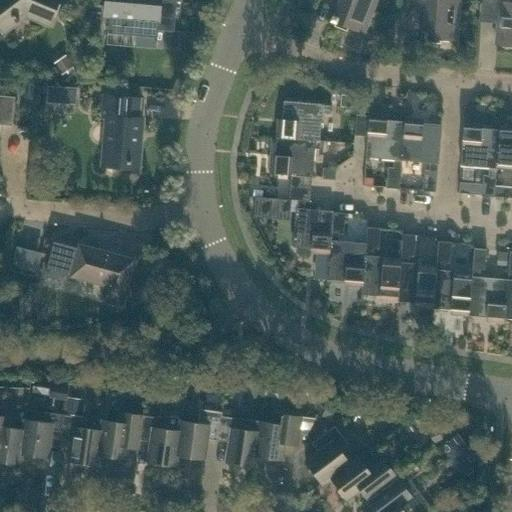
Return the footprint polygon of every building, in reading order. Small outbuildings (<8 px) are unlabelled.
[(0,0),(0,29),(3,33),(29,14),(50,23),(59,0),(0,0)] [(104,0),(104,17),(109,17),(107,33),(156,37),(157,30),(174,31),(176,0),(104,0)] [(339,0),(331,20),(364,33),(376,0),(339,0)] [(410,0),(410,7),(424,8),(422,38),(457,41),(460,0),(410,0)] [(511,4),(509,4),(509,0),(500,0),(496,44),(511,44),(511,4)] [(0,124),(12,126),(15,97),(0,95),(0,124)] [(138,119),(139,100),(104,97),(102,118),(107,118),(103,165),(138,168),(142,120),(138,119)] [(322,105),(322,104),(284,101),(282,124),(278,124),(277,137),(319,141),(321,113),(330,114),(331,106),(322,105)] [(367,136),(369,115),(357,114),(355,135),(367,136)] [(382,120),(383,116),(369,115),(367,136),(365,157),(393,159),(393,167),(388,167),(386,188),(399,189),(402,160),(405,122),(382,120)] [(418,123),(418,119),(405,118),(405,122),(402,160),(429,162),(429,170),(424,170),(422,191),(435,192),(438,163),(441,125),(418,123)] [(477,128),(477,124),(464,123),(460,165),(488,167),(487,175),(483,175),(481,196),(494,197),(495,189),(497,168),(500,130),(499,130),(477,128)] [(511,126),(500,126),(499,130),(500,130),(497,168),(511,169),(511,126)] [(323,141),(319,141),(277,137),(275,160),(271,160),(270,173),(291,175),(290,187),(310,189),(311,176),(312,177),(314,148),(323,149),(323,141)] [(372,186),(372,178),(364,178),(364,186),(372,186)] [(471,194),(472,186),(459,185),(458,193),(471,194)] [(309,201),(310,189),(290,187),(288,200),(297,200),(296,208),(293,246),(316,248),(315,252),(328,254),(329,254),(332,212),(333,212),(333,211),(304,209),(305,201),(309,201)] [(286,212),(288,200),(269,198),(268,210),(286,212)] [(345,213),(333,212),(332,212),(329,254),(328,254),(326,279),(349,281),(349,285),(361,286),(362,286),(366,243),(338,241),(339,233),(343,234),(345,213)] [(378,249),(380,228),(367,227),(366,243),(362,286),(361,286),(361,294),(384,296),(384,300),(397,301),(400,258),(373,256),(374,248),(378,249)] [(414,256),(415,235),(403,234),(400,258),(397,301),(420,303),(419,307),(432,308),(436,266),(408,263),(409,255),(414,256)] [(451,242),(439,241),(438,241),(436,266),(432,308),(455,310),(455,314),(468,315),(471,273),(444,270),(444,263),(449,263),(451,242)] [(121,305),(134,260),(79,245),(78,249),(66,246),(63,256),(51,252),(45,276),(57,279),(59,273),(105,285),(101,300),(121,305)] [(485,270),(487,249),(474,248),(471,273),(468,315),(491,317),(490,321),(504,322),(504,318),(507,280),(480,278),(480,270),(485,270)] [(2,309),(1,322),(14,323),(15,310),(2,309)] [(242,378),(236,377),(231,377),(229,385),(241,386),(242,378)] [(67,399),(68,389),(53,387),(51,396),(67,399)] [(76,412),(78,402),(70,401),(68,411),(76,412)] [(218,440),(221,416),(222,412),(199,409),(197,423),(182,421),(180,431),(176,455),(203,459),(206,439),(218,440)] [(61,439),(65,415),(43,412),(42,422),(25,419),(23,429),(20,454),(46,458),(48,446),(60,448),(61,439)] [(138,451),(139,440),(143,415),(121,412),(119,423),(103,420),(102,431),(98,455),(124,459),(126,449),(138,451)] [(296,445),(300,417),(277,413),(276,424),(260,421),(258,432),(255,456),(281,460),(283,443),(296,445)] [(85,428),(87,418),(65,415),(61,439),(73,441),(70,461),(96,465),(98,455),(102,431),(85,428)] [(164,429),(165,419),(143,415),(139,440),(151,442),(149,462),(175,466),(176,455),(180,431),(164,429)] [(7,427),(8,417),(0,416),(0,461),(19,464),(20,454),(23,429),(7,427)] [(242,429),(243,419),(221,416),(218,440),(230,442),(227,463),(253,466),(255,456),(258,432),(242,429)] [(339,450),(348,444),(334,425),(311,443),(319,453),(305,463),(321,484),(329,478),(349,463),(339,450)] [(443,440),(456,463),(478,451),(465,428),(443,440)] [(437,429),(430,432),(433,441),(441,438),(437,429)] [(382,459),(368,470),(358,457),(349,463),(329,478),(346,499),(359,489),(366,499),(396,477),(382,459)] [(404,511),(400,507),(412,498),(398,480),(375,497),(383,507),(375,511),(404,511)]
